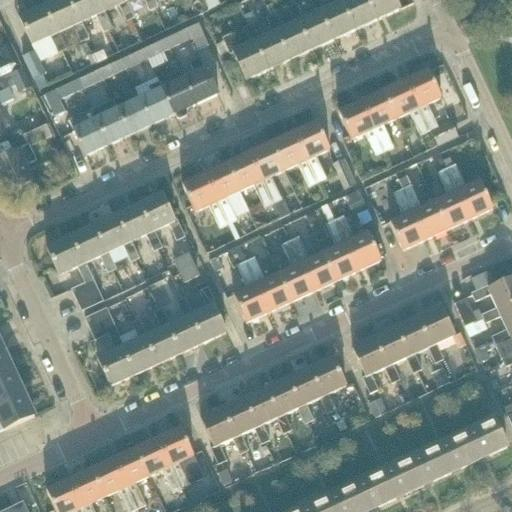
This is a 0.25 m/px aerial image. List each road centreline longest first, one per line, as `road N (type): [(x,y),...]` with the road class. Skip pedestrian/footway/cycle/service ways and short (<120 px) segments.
road 1 (residential): [(1,239),(449,27)]
road 2 (residential): [(92,439),(511,243)]
road 3 (residential): [(92,439),(1,239)]
road 4 (residential): [(511,162),(449,27)]
